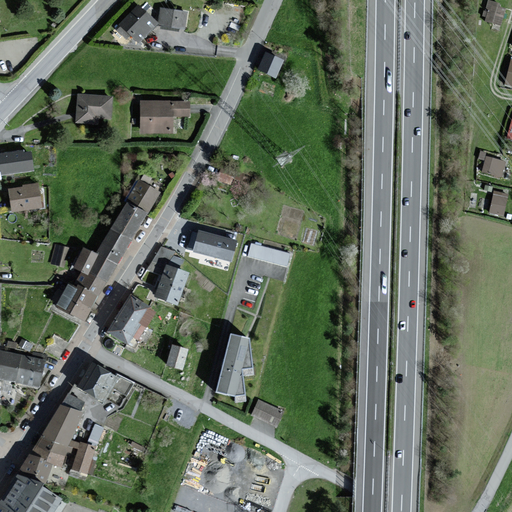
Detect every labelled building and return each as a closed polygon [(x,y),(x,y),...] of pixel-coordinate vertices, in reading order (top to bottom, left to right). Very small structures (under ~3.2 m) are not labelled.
[(485,0),(482,19),(502,23),(506,3),(490,0),(485,0)] [(154,24),(137,8),(121,24),(138,41),(154,24)] [(185,13),(161,9),(159,24),(183,28),(185,13)] [(281,61),(266,53),(258,69),(273,76),(281,61)] [(111,120),(113,97),(79,95),(77,123),(99,124),(99,119),(111,120)] [(190,117),(190,102),(142,102),(142,133),(174,133),(174,117),(190,117)] [(21,151),(0,153),(0,174),(31,171),(28,152),(22,153),(21,151)] [(481,170),(502,175),(506,158),(484,154),(481,170)] [(157,192),(138,181),(126,203),(145,214),(157,192)] [(40,208),(37,184),(22,186),(22,188),(9,190),(11,212),(40,208)] [(489,212),(504,214),(507,190),(492,188),(489,212)] [(126,203),(125,203),(110,229),(129,240),(145,214),(126,203)] [(190,228),(185,247),(234,259),(240,238),(199,228),(199,231),(190,228)] [(115,265),(129,240),(110,229),(95,254),(97,255),(115,265)] [(247,253),(287,263),(290,251),(250,240),(247,253)] [(67,249),(56,246),(52,263),(62,266),(67,249)] [(83,247),(72,266),(82,272),(86,274),(97,255),(95,254),(83,247)] [(104,284),(115,265),(97,255),(86,274),(104,284)] [(186,273),(165,265),(154,297),(175,304),(186,273)] [(86,274),(82,272),(73,286),(75,287),(76,286),(93,296),(94,293),(98,295),(104,284),(86,274)] [(88,308),(86,307),(93,296),(76,286),(75,287),(73,286),(66,282),(53,304),(81,320),(88,308)] [(148,307),(129,296),(107,332),(125,344),(130,335),(137,339),(153,313),(146,310),(148,307)] [(244,339),(229,336),(216,392),(232,396),(242,394),(238,369),(249,368),(244,339)] [(186,349),(171,346),(166,365),(181,369),(186,349)] [(33,359),(3,353),(0,369),(0,378),(37,386),(43,356),(34,354),(33,359)] [(115,378),(89,363),(76,387),(101,401),(115,378)] [(78,412),(82,402),(67,396),(61,406),(78,412)] [(275,426),(282,412),(258,401),(252,415),(275,426)] [(61,406),(39,439),(63,449),(66,441),(78,412),(61,406)] [(63,449),(39,439),(28,455),(40,460),(40,461),(48,465),(55,468),(63,449)] [(90,447),(66,441),(63,449),(71,451),(67,468),(83,472),(90,447)] [(40,460),(28,455),(15,473),(39,487),(48,465),(40,461),(40,460)] [(50,511),(58,499),(39,487),(15,473),(0,498),(0,511),(50,511)]
